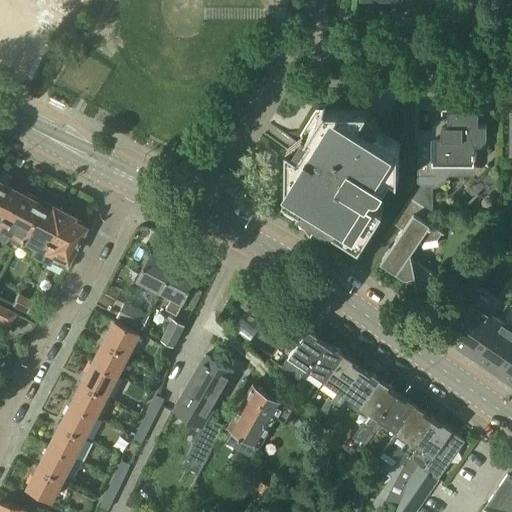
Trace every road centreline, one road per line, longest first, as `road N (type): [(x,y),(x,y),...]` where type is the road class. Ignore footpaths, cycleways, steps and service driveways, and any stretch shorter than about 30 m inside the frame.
road 1 (residential): [(199,212),(287,53),(511,54)]
road 2 (secondary): [(511,418),(315,279),(199,212)]
road 3 (residential): [(135,180),(0,434)]
road 4 (secondary): [(135,180),(0,110)]
